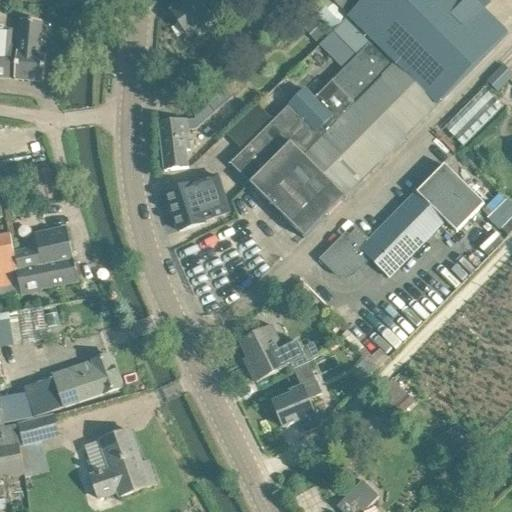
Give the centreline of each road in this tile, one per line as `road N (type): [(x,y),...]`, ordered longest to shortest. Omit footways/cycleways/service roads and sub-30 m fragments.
road 1 (tertiary): [(271,511),(173,315),(138,213),(128,151),(138,0)]
road 2 (unknown): [(201,374),(511,55)]
road 3 (track): [(255,478),(323,442),(511,240)]
